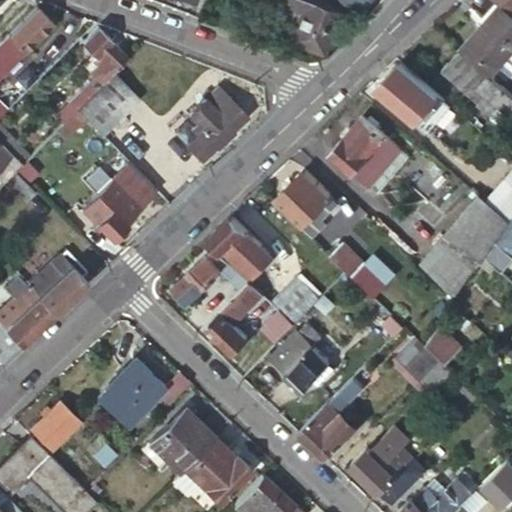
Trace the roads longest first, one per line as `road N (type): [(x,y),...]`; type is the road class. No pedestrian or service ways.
road 1 (residential): [(117,290),(349,511)]
road 2 (residential): [(324,90),(117,290)]
road 3 (residential): [(92,0),(324,90)]
road 4 (residential): [(117,290),(0,400)]
road 5 (residential): [(415,0),(324,90)]
